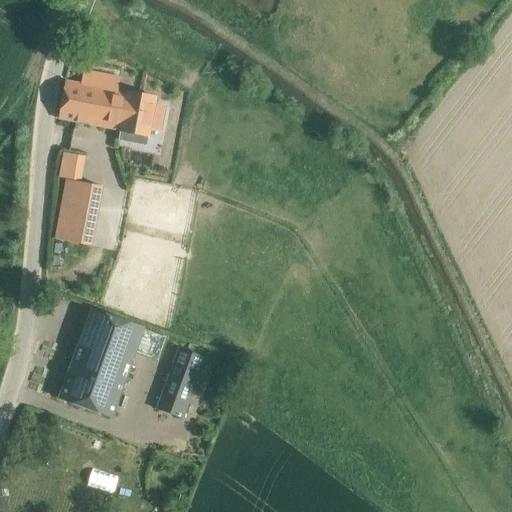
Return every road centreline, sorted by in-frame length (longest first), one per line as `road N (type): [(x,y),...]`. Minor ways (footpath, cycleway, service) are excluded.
road 1 (track): [(511,390),(380,137),(171,0)]
road 2 (unclassified): [(0,426),(13,388),(48,88),(79,0)]
